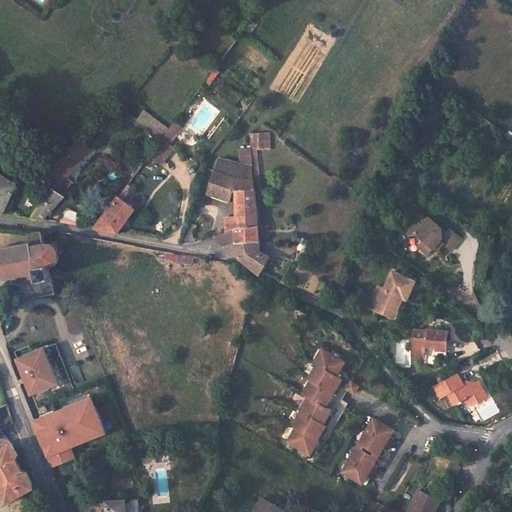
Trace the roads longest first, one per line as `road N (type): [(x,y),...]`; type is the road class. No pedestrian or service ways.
road 1 (unclassified): [(0,223),(228,258),(342,319),(437,428),(494,436)]
road 2 (unclassified): [(58,511),(2,364)]
